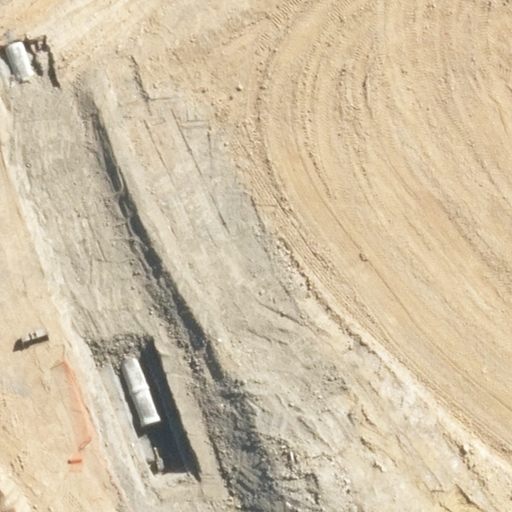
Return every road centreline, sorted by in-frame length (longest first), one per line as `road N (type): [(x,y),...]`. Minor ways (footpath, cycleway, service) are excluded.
road 1 (trunk): [(239,511),(511,339)]
road 2 (trunk): [(511,440),(405,511)]
